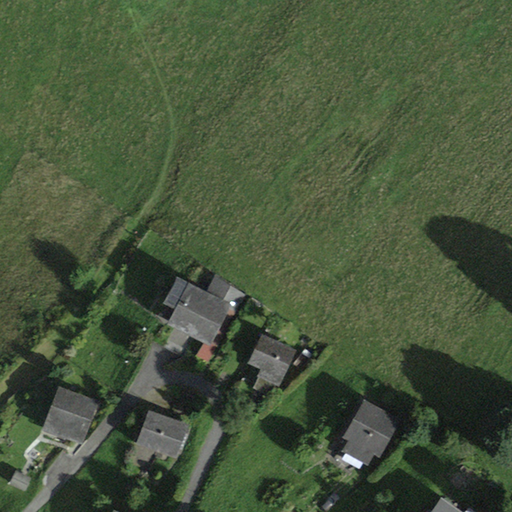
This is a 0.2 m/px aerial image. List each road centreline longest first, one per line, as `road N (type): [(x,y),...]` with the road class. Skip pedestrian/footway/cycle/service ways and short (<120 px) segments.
road 1 (residential): [(183,511),(214,420),(208,399),(175,379),(137,391),(29,511)]
road 2 (track): [(135,219),(56,346),(0,394)]
